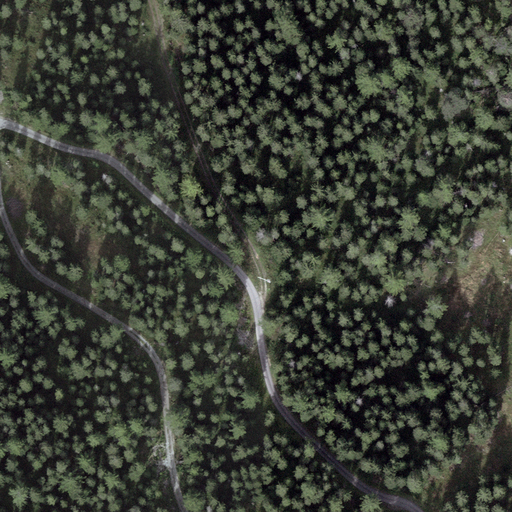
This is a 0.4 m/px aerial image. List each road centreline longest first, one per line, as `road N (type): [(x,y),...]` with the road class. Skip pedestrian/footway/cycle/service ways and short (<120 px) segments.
road 1 (track): [(418,511),(356,480),(294,422),(273,389),(252,287),(231,262),(106,156),(0,122)]
road 2 (track): [(181,511),(166,475),(165,378),(147,346),(22,255),(0,193)]
road 3 (track): [(256,304),(264,275),(195,144),(153,0)]
